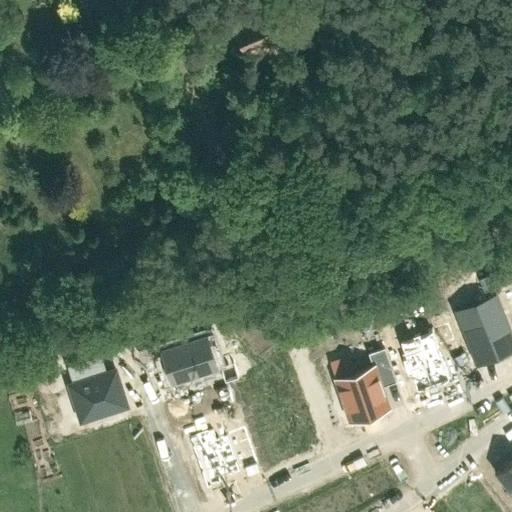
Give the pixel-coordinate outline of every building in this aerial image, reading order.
[(224,0),(214,0),(183,14),(201,53),(240,35),(224,0)] [(240,22),(251,48),(292,31),(281,5),(240,22)] [(454,309),(475,362),(511,347),(511,330),(497,292),(454,309)] [(401,338),(418,386),(450,375),(433,327),(401,338)] [(207,330),(160,345),(171,381),(218,366),(207,330)] [(331,360),(351,418),(390,405),(383,384),(396,380),(384,346),(369,351),(372,362),(355,368),(351,354),(331,360)] [(72,378),(66,379),(79,422),(132,407),(119,362),(106,366),(102,352),(67,362),(72,378)] [(214,427),(191,435),(207,483),(221,478),(219,474),(239,468),(238,465),(255,459),(245,427),(217,437),(214,427)] [(511,454),(494,469),(511,490),(511,454)]
